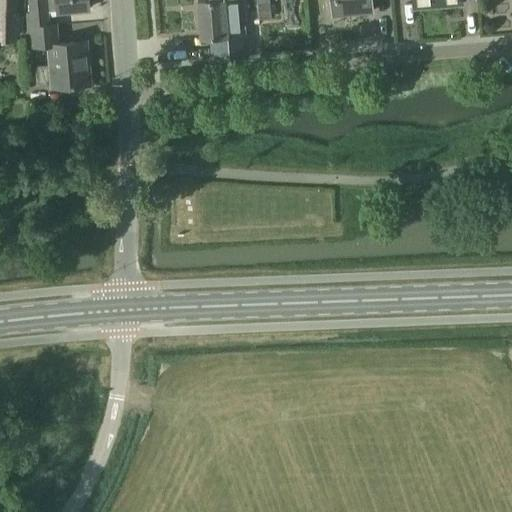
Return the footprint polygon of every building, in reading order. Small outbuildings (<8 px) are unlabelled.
[(18,0),(0,0),(0,35),(17,36),(18,0)] [(49,25),(59,25),(58,21),(49,22),(48,11),(90,8),(89,0),(29,0),(30,11),(26,12),(27,25),(49,24),(49,25)] [(198,0),(202,36),(214,35),(216,58),(246,56),(244,31),(243,31),(240,0),(198,0)] [(257,0),(259,18),(271,17),(270,0),(257,0)] [(331,0),(333,14),(374,10),(373,0),(331,0)] [(61,42),(59,25),(49,25),(49,24),(27,25),(28,27),(28,31),(23,31),(24,64),(33,63),(32,44),(47,43),(49,66),(37,67),(38,84),(51,83),(51,86),(90,83),(87,40),(61,42)] [(16,76),(11,82),(11,88),(23,87),(23,76),(16,76)]
